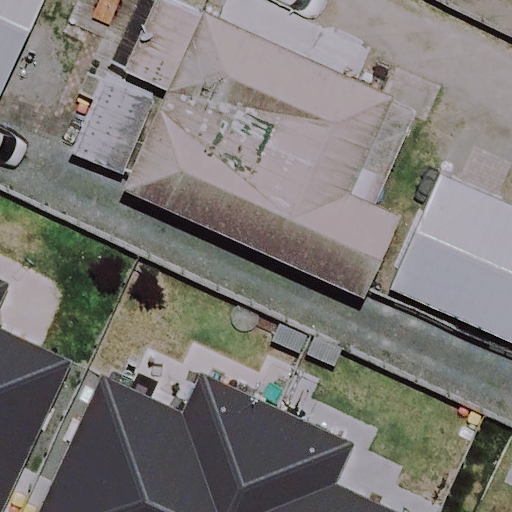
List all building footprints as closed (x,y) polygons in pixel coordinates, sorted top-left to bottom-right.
[(43,0),(0,0),(0,95),(46,116),(84,32),(38,11),(43,0)] [(416,104),(182,0),(157,0),(122,78),(105,71),(66,158),(361,289),(395,212),(373,202),(416,104)] [(511,202),(442,172),(393,284),(511,335),(511,202)] [(0,278),(0,511),(3,511),(73,361),(0,328),(0,298),(8,282),(0,278)] [(230,511),(277,410),(200,373),(183,413),(102,375),(38,511),(230,511)] [(277,410),(230,511),(395,511),(336,484),(354,443),(277,410)]
